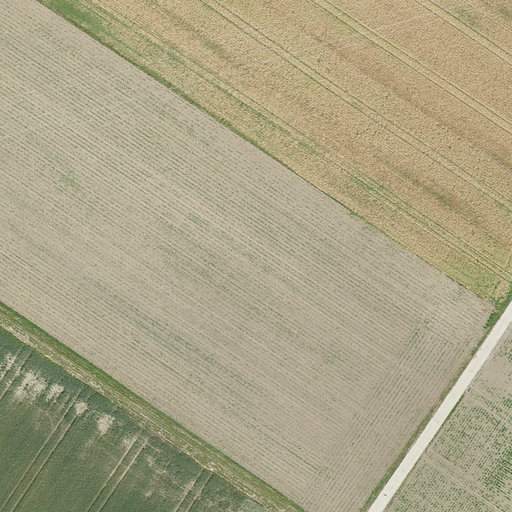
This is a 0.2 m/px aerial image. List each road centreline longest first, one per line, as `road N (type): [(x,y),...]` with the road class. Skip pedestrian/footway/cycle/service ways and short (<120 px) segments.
road 1 (track): [(0,317),(289,511)]
road 2 (track): [(511,311),(377,511)]
